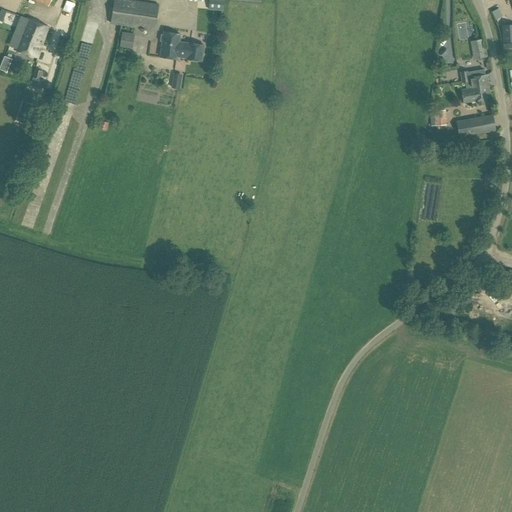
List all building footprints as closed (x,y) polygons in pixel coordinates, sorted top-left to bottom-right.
[(130,0),(114,0),(111,23),(154,30),(158,4),(130,0)] [(209,0),(209,10),(223,11),(223,0),(238,0),(261,2),(261,0),(209,0)] [(506,10),(497,12),(499,20),(508,18),(506,10)] [(21,16),(10,45),(15,47),(15,49),(38,57),(42,45),(48,28),(43,26),(44,24),(27,18),(26,18),(21,16)] [(511,23),(501,25),(503,43),(511,41),(511,23)] [(122,32),(120,47),(132,48),(134,34),(122,32)] [(161,35),(160,41),(163,43),(160,57),(176,59),(177,56),(187,58),(187,59),(201,61),(204,45),(189,43),(189,44),(179,42),(180,34),(164,32),(164,34),(161,35)] [(483,40),(474,42),(477,59),(486,57),(483,40)] [(511,43),(503,44),(503,53),(511,52),(511,43)] [(151,63),(171,66),(172,60),(152,57),(151,63)] [(35,69),(32,77),(41,79),(43,71),(35,69)] [(467,70),(460,71),(462,82),(466,81),(467,89),(469,88),(470,88),(470,89),(474,88),(474,87),(477,86),(477,90),(482,89),(489,88),(487,74),(485,74),(484,69),(468,72),(467,70)] [(172,73),(169,87),(178,89),(181,75),(172,73)] [(32,77),(30,83),(42,87),(44,80),(41,79),(32,77)] [(467,89),(462,90),(464,102),(491,98),(489,88),(482,89),(477,90),(477,86),(474,87),(474,88),(470,89),(470,88),(469,88),(467,89)] [(24,101),(19,117),(30,120),(35,105),(24,101)] [(67,119),(75,121),(78,112),(70,110),(67,119)] [(445,110),(434,111),(435,125),(446,124),(445,110)] [(491,115),(457,121),(459,136),(494,130),(491,115)] [(107,131),(109,123),(101,121),(99,129),(107,131)] [(485,175),(484,185),(492,186),(492,175),(485,175)] [(33,204),(31,213),(43,216),(45,207),(33,204)]
